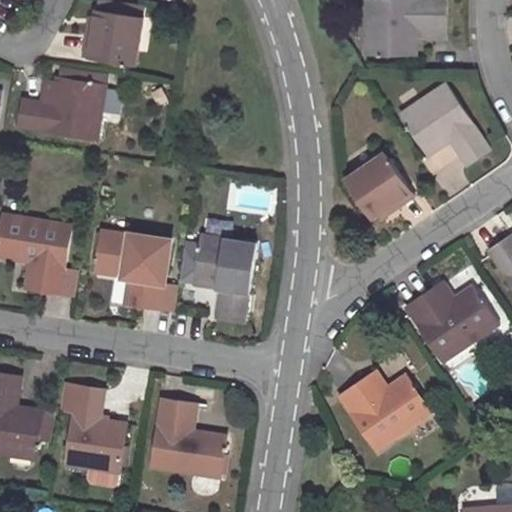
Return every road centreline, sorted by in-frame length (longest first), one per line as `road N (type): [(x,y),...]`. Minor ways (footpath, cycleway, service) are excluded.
road 1 (residential): [(268,0),(294,84),(312,204),(296,319)]
road 2 (residential): [(0,322),(287,371)]
road 3 (residential): [(511,179),(296,319)]
road 4 (residential): [(287,371),(266,511)]
